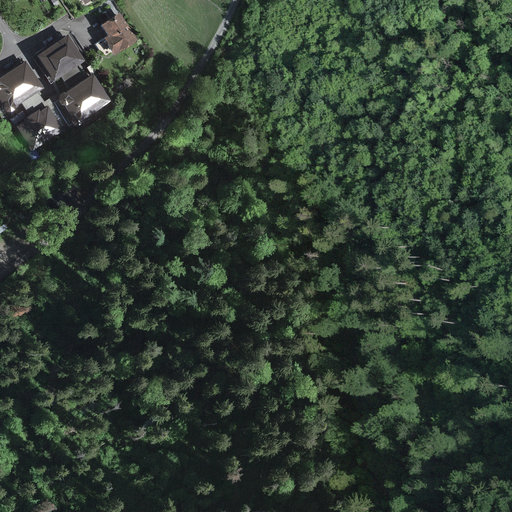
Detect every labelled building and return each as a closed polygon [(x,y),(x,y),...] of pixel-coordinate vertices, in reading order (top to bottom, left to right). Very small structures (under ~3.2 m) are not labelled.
[(124,11),(102,25),(110,36),(106,39),(117,57),(143,40),(124,11)] [(73,31),(38,52),(54,78),(89,57),(73,31)] [(26,59),(0,74),(0,94),(7,106),(42,85),(26,59)] [(97,72),(62,93),(78,119),(113,98),(97,72)] [(52,101),(13,126),(27,147),(66,122),(52,101)]
